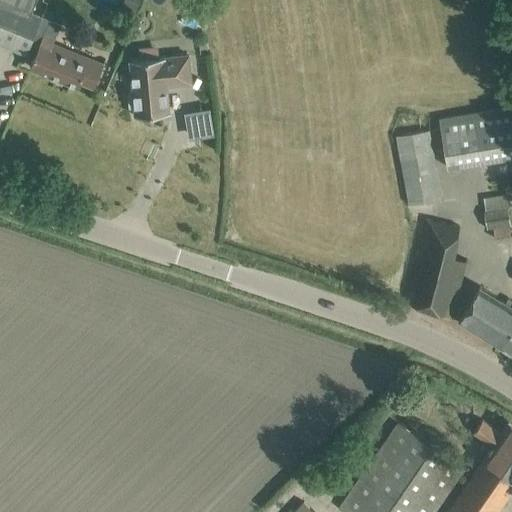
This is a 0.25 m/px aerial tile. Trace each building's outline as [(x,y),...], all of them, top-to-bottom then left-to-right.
[(35,0),(0,0),(0,41),(26,52),(27,51),(35,54),(43,34),(45,34),(52,19),(31,11),(35,0)] [(50,47),(54,38),(45,34),(43,34),(35,54),(30,66),(78,86),(80,81),(94,87),(103,63),(85,55),(83,60),(50,47)] [(134,115),(170,112),(170,110),(169,111),(167,80),(177,79),(178,84),(191,82),(189,54),(130,59),(133,90),(128,93),(129,106),(134,108),(135,114),(134,114),(134,115)] [(511,109),(511,106),(492,109),(439,118),(448,166),(511,155),(511,109)] [(441,198),(430,129),(397,135),(409,203),(441,198)] [(509,207),(508,207),(506,193),(482,196),(487,228),(493,227),(495,238),(510,236),(509,225),(511,225),(509,207)] [(426,221),(405,301),(449,316),(464,261),(451,257),(458,231),(426,221)] [(504,348),(511,335),(511,304),(510,303),(511,299),(509,297),(507,301),(480,284),(458,320),(504,348)] [(511,489),(511,422),(509,421),(501,432),(482,419),(473,432),(492,445),(477,467),(511,490),(511,489)] [(450,508),(472,474),(464,468),(398,422),(386,438),(342,506),(350,511),(434,511),(442,502),(450,508)] [(496,511),(511,490),(477,467),(472,474),(450,508),(447,511),(496,511)] [(319,511),(305,498),(291,511),(319,511)]
